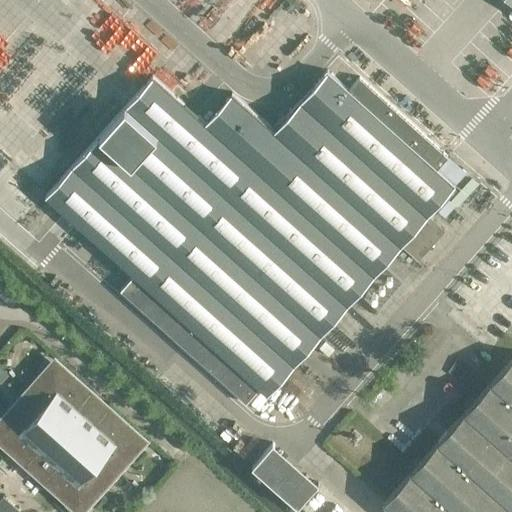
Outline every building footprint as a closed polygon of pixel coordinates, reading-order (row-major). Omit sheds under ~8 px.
[(215,0),(200,17),(246,59),(300,0),(215,0)] [(359,76),(348,89),(327,70),(326,70),(274,128),(272,130),(230,93),(204,123),(197,116),(153,77),(45,195),(133,274),(120,289),(246,402),(255,392),(260,387),(267,393),(400,244),(418,260),(445,229),(428,213),(454,184),(446,177),(454,167),(445,159),(448,156),(359,76)] [(404,450),(484,362),(454,335),(374,423),(404,450)] [(511,511),(511,358),(384,502),(394,511),(511,511)] [(43,379),(10,417),(13,420),(4,430),(14,439),(11,442),(67,492),(70,488),(80,497),(89,487),(92,490),(126,453),(122,450),(131,440),(121,431),(124,427),(106,411),(109,407),(91,390),(87,394),(69,378),(66,381),(56,372),(47,382),(43,379)] [(297,505),(318,482),(273,442),(252,465),(297,505)] [(0,510),(3,511),(13,511),(14,510),(3,503),(0,508),(0,510)]
